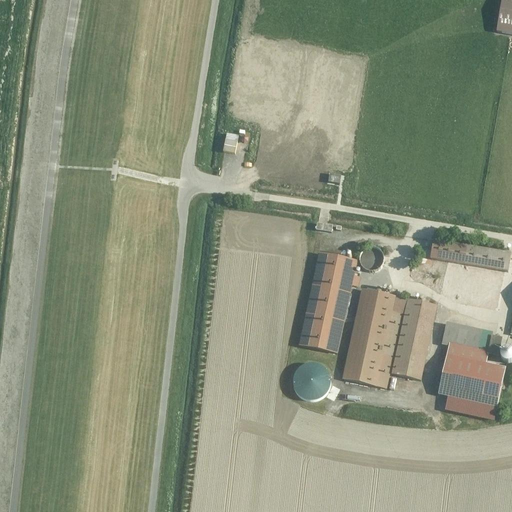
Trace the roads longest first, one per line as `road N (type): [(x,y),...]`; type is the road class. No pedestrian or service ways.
road 1 (track): [(76,0),(14,511)]
road 2 (track): [(154,511),(190,183)]
road 3 (unclassified): [(511,237),(190,183)]
road 4 (track): [(190,183),(218,0)]
